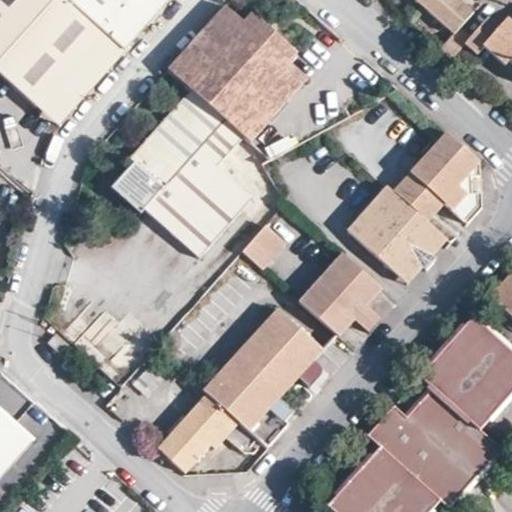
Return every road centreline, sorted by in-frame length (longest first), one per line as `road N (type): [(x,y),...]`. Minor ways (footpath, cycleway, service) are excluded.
road 1 (residential): [(188,511),(22,357),(17,342),(74,146),(202,0)]
road 2 (residential): [(511,236),(262,511)]
road 3 (residential): [(325,0),(511,159)]
road 4 (unknown): [(434,322),(320,216),(311,181)]
